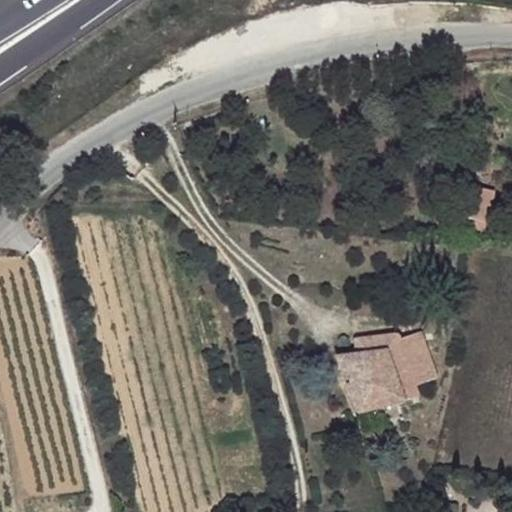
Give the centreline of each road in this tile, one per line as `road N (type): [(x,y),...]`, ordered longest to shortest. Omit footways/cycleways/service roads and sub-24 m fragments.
road 1 (residential): [(0,230),(49,181),(170,104),(300,58),(441,32),(511,38)]
road 2 (unknown): [(24,206),(66,327),(110,511)]
road 3 (track): [(154,115),(201,213),(291,298)]
road 4 (track): [(102,147),(219,251)]
road 5 (motorway): [(0,70),(109,0)]
